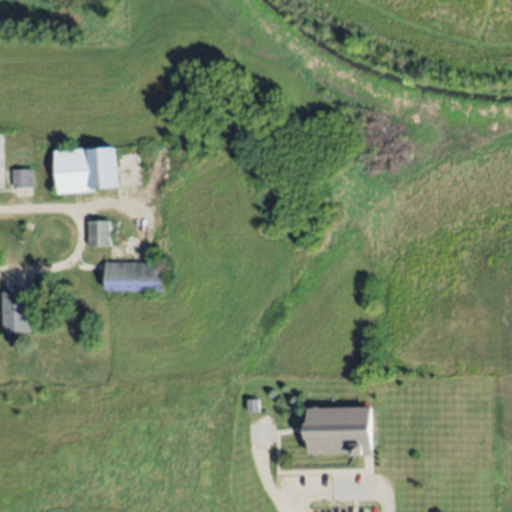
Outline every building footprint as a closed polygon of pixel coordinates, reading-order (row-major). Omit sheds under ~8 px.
[(55,151),(91,148),(94,150),(115,149),(118,188),(92,190),(92,192),(58,194),(55,151)] [(13,170),(33,169),(34,188),(14,188),(13,170)] [(88,246),(88,221),(111,221),(110,246),(88,246)] [(106,261),(164,261),(164,292),(105,292),(106,261)] [(29,291),(31,332),(4,333),(2,292),(29,291)] [(258,398),(260,412),(248,413),(246,399),(258,398)] [(308,408),(373,406),(375,453),(310,456),(308,408)]
